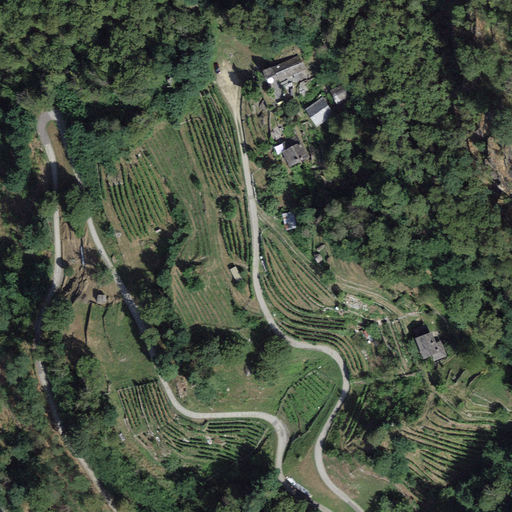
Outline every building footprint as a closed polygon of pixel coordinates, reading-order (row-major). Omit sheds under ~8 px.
[(305,71),(298,56),(262,73),(266,81),(276,76),(279,84),(305,71)] [(169,80),(176,95),(191,87),(183,73),(169,80)] [(330,94),(336,105),(348,98),(342,87),(330,94)] [(323,100),(305,112),(316,128),(334,116),(323,100)] [(301,144),(282,154),(289,169),(309,159),(301,144)] [(293,213),(283,216),(286,230),(296,228),(293,213)] [(415,341),(431,334),(429,328),(413,335),(415,341)] [(431,334),(415,341),(423,360),(439,354),(431,334)]
